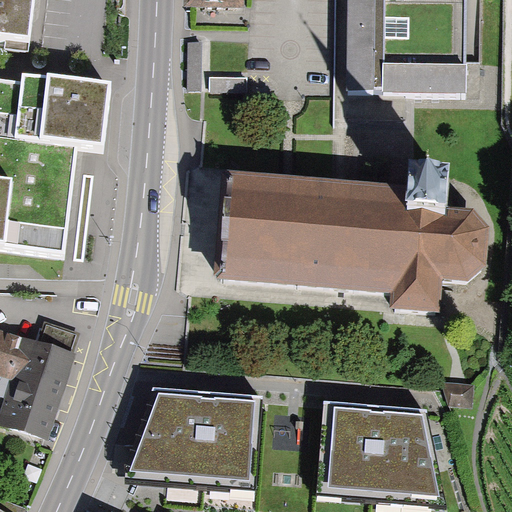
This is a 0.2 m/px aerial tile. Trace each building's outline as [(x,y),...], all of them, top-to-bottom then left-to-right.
[(0,0),(0,45),(5,46),(5,49),(28,52),(34,0),(0,0)] [(184,0),(185,11),(246,13),(246,0),(184,0)] [(464,0),(346,0),(345,101),(463,102),(464,0)] [(101,152),(110,81),(48,73),(48,76),(22,72),(21,82),(0,79),(0,245),(63,253),(77,149),(101,152)] [(382,195),(220,186),(212,290),(382,304),(380,319),(430,322),(432,285),(463,287),(485,275),(487,240),(467,224),(434,224),(435,185),(382,183),(382,195)] [(0,386),(8,390),(23,346),(0,338),(0,386)] [(0,412),(0,432),(43,447),(73,364),(23,346),(8,390),(0,412)] [(159,404),(130,482),(250,491),(256,411),(159,404)] [(334,418),(328,499),(439,506),(423,424),(334,418)]
